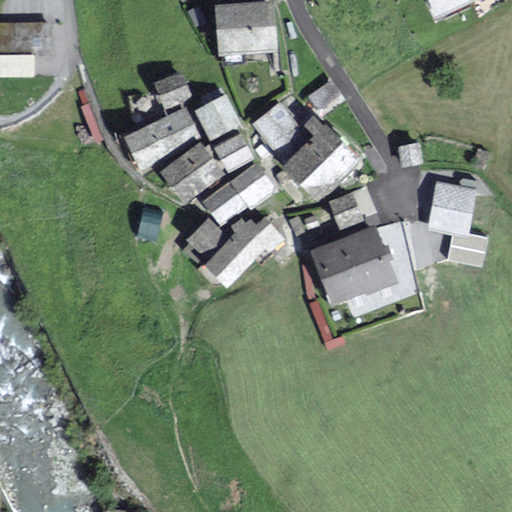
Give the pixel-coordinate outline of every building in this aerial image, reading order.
[(429,0),(434,12),(463,0),(429,0)] [(273,4),(219,8),(222,50),(276,46),(273,4)] [(48,22),(0,22),(0,53),(31,53),(31,45),(48,45),(48,22)] [(189,95),(179,74),(155,86),(165,107),(189,95)] [(332,82),(304,97),(315,117),(343,101),(332,82)] [(225,95),(195,111),(213,145),(243,129),(225,95)] [(276,150),(298,131),(276,106),(255,124),(276,150)] [(185,107),(124,136),(140,170),(201,140),(185,107)] [(317,132),(283,165),(319,201),(353,168),(317,132)] [(240,135),(215,148),(228,171),(252,158),(240,135)] [(185,205),(225,174),(200,142),(160,172),(185,205)] [(418,144),(400,147),(402,165),(420,163),(418,144)] [(205,202),(223,226),(273,188),(256,165),(205,202)] [(467,233),(475,190),(435,182),(427,226),(467,233)] [(361,218),(352,194),(330,203),(338,226),(361,218)] [(208,219),(186,242),(206,260),(228,237),(208,219)] [(221,301),(280,247),(254,219),(195,273),(221,301)] [(337,304),(398,277),(375,223),(313,250),(337,304)]
